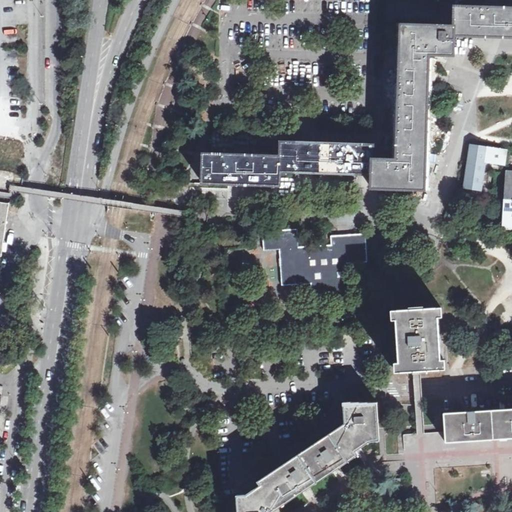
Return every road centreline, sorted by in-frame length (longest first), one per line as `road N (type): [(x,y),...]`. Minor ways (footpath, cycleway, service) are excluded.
road 1 (residential): [(145,229),(171,222),(189,197),(428,210)]
road 2 (secondary): [(35,511),(78,224)]
road 3 (residential): [(104,511),(145,229)]
road 4 (secondary): [(56,0),(60,122),(37,198),(53,217),(78,224)]
road 5 (secondary): [(78,224),(118,0)]
road 6 (secondary): [(102,0),(78,224)]
